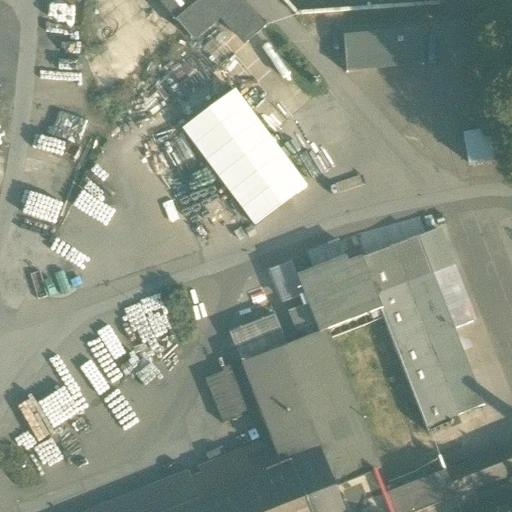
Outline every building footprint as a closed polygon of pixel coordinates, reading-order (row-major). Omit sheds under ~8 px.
[(220,14),(246,45),(264,29),(239,0),(155,0),(190,40),(220,14)] [(420,30),(343,37),(346,74),(347,74),(347,71),(421,64),(421,66),(422,66),(420,30)] [(347,74),(421,66),(421,64),(347,71),(347,74)] [(233,210),(290,184),(265,129),(208,154),(233,210)] [(432,275),(432,276),(451,268),(437,230),(418,238),(432,275)] [(447,421),(457,417),(406,285),(432,275),(418,238),(361,260),(382,309),(428,428),(447,421)] [(345,259),(339,244),(307,256),(313,271),(345,259)] [(290,263),(296,279),(313,271),(307,256),(290,263)] [(326,332),(382,309),(361,260),(347,265),(345,259),(313,271),(296,279),(303,296),(307,305),(315,325),(318,335),(326,332)] [(290,263),(273,270),(286,303),(303,296),(296,279),(290,263)] [(453,330),(472,323),(451,268),(432,276),(453,330)] [(432,276),(432,275),(406,285),(457,417),(482,407),(468,369),(453,330),(432,276)] [(298,332),(315,325),(307,305),(290,312),(298,332)] [(318,451),(334,488),(375,472),(380,470),(326,332),(318,335),(301,341),(239,365),(256,409),(268,441),(279,467),(295,460),(318,451)] [(238,416),(256,409),(239,365),(239,363),(221,370),(222,373),(238,416)] [(238,416),(222,373),(204,380),(222,426),(240,419),(238,416)] [(314,511),(295,460),(279,467),(268,441),(199,468),(209,494),(196,499),(186,473),(89,511),(314,511)] [(511,446),(445,473),(454,499),(511,475),(511,446)] [(318,451),(295,460),(314,511),(420,511),(454,499),(445,473),(444,472),(384,495),(375,472),(334,488),(318,451)] [(199,468),(186,473),(196,499),(209,494),(199,468)]
